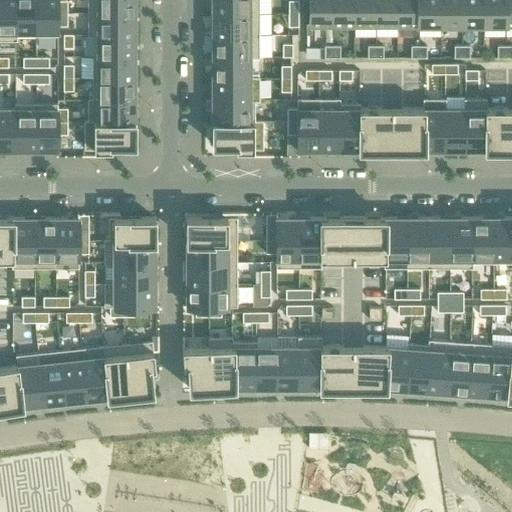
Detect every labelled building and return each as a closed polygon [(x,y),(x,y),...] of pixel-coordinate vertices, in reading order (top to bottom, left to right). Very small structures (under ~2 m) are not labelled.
[(14,0),(0,0),(0,40),(16,40),(16,36),(15,36),(14,0)] [(35,0),(14,0),(15,36),(16,36),(35,36),(35,0)] [(35,0),(35,36),(57,36),(57,30),(57,25),(57,13),(56,0),(35,0)] [(56,0),(57,13),(67,12),(66,0),(56,0)] [(87,0),(87,1),(87,12),(134,12),(133,0),(87,0)] [(211,0),(212,12),(259,12),(258,0),(211,0)] [(298,0),(296,0),(287,0),(288,13),(298,13),(298,0)] [(331,0),(309,0),(309,24),(332,24),(331,0)] [(353,0),(331,0),(332,24),(353,24),(353,0)] [(374,0),(353,0),(353,24),(375,24),(374,0)] [(396,0),(374,0),(375,24),(396,24),(396,0)] [(396,0),(396,24),(418,24),(417,0),(396,0)] [(439,0),(417,0),(418,24),(440,24),(439,0)] [(461,0),(439,0),(440,24),(461,24),(461,0)] [(482,0),(461,0),(461,24),(483,24),(482,0)] [(504,0),(482,0),(483,24),(504,24),(504,0)] [(67,12),(57,13),(57,25),(67,25),(67,12)] [(134,12),(87,12),(87,34),(134,34),(134,12)] [(259,12),(212,12),(212,34),(259,34),(259,12)] [(298,13),(288,13),(288,26),(298,26),(298,13)] [(419,32),(419,24),(398,25),(398,33),(419,32)] [(73,34),(63,34),(63,47),(73,47),(73,34)] [(134,34),(87,34),(87,35),(96,35),(97,35),(97,47),(97,55),(97,56),(134,55),(134,34)] [(259,34),(212,34),(212,55),(259,55),(259,34)] [(292,43),(282,43),(282,56),(292,56),(292,43)] [(93,55),(92,55),(92,77),(134,77),(134,55),(97,56),(97,55),(93,55)] [(259,55),(212,55),(212,77),(259,78),(259,76),(249,76),(249,57),(259,57),(259,55)] [(22,56),(22,67),(35,67),(35,57),(22,56)] [(48,57),(35,57),(35,67),(48,67),(48,57)] [(431,63),(431,73),(444,73),(444,63),(431,63)] [(457,63),(444,63),(444,73),(457,73),(457,63)] [(73,64),(63,64),(63,77),(73,77),(73,64)] [(290,65),(281,65),(280,78),(290,78),(290,65)] [(318,69),(305,69),(305,79),(318,79),(318,69)] [(331,69),(318,69),(318,79),(331,79),(331,69)] [(351,69),(338,69),(338,79),(351,79),(351,69)] [(477,69),(464,69),(464,79),(477,79),(477,69)] [(35,73),(22,73),(22,83),(35,83),(35,73)] [(48,73),(35,73),(35,83),(48,83),(48,73)] [(73,77),(63,77),(63,90),(73,90),(73,77)] [(90,98),(87,98),(87,99),(134,99),(134,77),(92,77),(92,98),(90,98)] [(259,78),(212,77),(212,99),(259,99),(259,78)] [(290,78),(280,78),(281,91),(290,91),(290,78)] [(318,98),(297,98),(297,108),(296,121),(296,134),(296,148),(318,148),(318,98)] [(338,98),(318,98),(318,148),(338,148),(338,98)] [(339,98),(338,98),(338,148),(359,148),(359,130),(360,130),(360,120),(360,118),(360,110),(360,108),(360,103),(359,103),(339,103),(339,98)] [(444,98),(422,98),(422,108),(422,110),(422,115),(422,127),(422,131),(423,131),(423,148),(444,148),(444,98)] [(444,98),(444,148),(464,148),(464,98),(463,98),(463,102),(463,108),(449,108),(445,108),(445,98),(444,98)] [(485,98),(464,98),(464,148),(485,148),(485,130),(486,130),(486,118),(486,117),(486,110),(486,108),(486,98),(485,98)] [(134,99),(87,99),(87,109),(87,120),(134,120),(134,99)] [(259,99),(212,99),(212,121),(262,121),(262,120),(254,120),(254,102),(254,100),(259,100),(259,99)] [(35,103),(14,103),(14,108),(15,108),(15,148),(35,148),(35,108),(35,103)] [(57,103),(35,103),(35,108),(35,148),(56,148),(57,148),(57,134),(57,121),(57,114),(57,108),(57,103)] [(14,108),(0,107),(0,148),(15,148),(15,108),(14,108)] [(486,130),(485,130),(485,148),(503,148),(503,149),(507,149),(507,148),(507,140),(511,140),(511,107),(507,107),(502,108),(502,113),(493,113),(493,108),(492,108),(486,108),(486,110),(486,117),(486,118),(486,130)] [(67,108),(57,108),(57,114),(57,121),(67,121),(67,108)] [(294,108),(286,108),(286,121),(296,121),(297,108),(294,108)] [(359,130),(359,148),(377,148),(377,149),(381,149),(381,140),(391,140),(401,140),(401,149),(405,149),(405,148),(406,148),(423,148),(423,131),(422,131),(422,127),(422,115),(422,110),(422,108),(401,108),(391,108),(381,108),(376,108),(376,113),(367,113),(367,108),(360,108),(360,110),(360,118),(360,120),(360,130),(359,130)] [(87,120),(83,120),(84,148),(93,148),(100,148),(110,148),(111,144),(123,144),(124,144),(134,144),(134,129),(134,120),(87,120)] [(67,121),(57,121),(57,134),(67,134),(67,121)] [(262,121),(212,121),(212,144),(221,144),(222,144),(235,144),(235,148),(250,148),(253,148),(262,148),(262,133),(262,121)] [(296,121),(286,121),(286,133),(296,134),(296,121)] [(0,252),(5,252),(4,257),(11,257),(11,254),(11,248),(11,245),(11,239),(12,217),(0,216),(0,252)] [(339,217),(320,217),(320,234),(320,235),(321,244),(321,245),(321,249),(321,254),(321,258),(342,258),(352,258),(367,258),(367,252),(368,252),(377,252),(377,258),(384,258),(384,254),(384,245),(384,243),(384,239),(384,235),(384,233),(384,217),(366,217),(362,216),(362,225),(352,225),(342,225),(342,216),(339,216),(339,217)] [(511,216),(492,217),(492,262),(511,262),(511,216)] [(12,217),(11,239),(11,245),(11,248),(11,254),(11,257),(11,267),(34,267),(34,217),(12,217)] [(55,217),(34,217),(34,267),(55,267),(55,217)] [(78,217),(55,217),(55,267),(78,267),(78,262),(78,253),(78,240),(78,231),(78,227),(78,217)] [(108,239),(103,239),(154,240),(154,217),(108,217),(108,239)] [(227,217),(186,217),(186,240),(236,240),(236,217),(227,217)] [(277,217),(276,217),(276,227),(276,240),(276,244),(275,253),(275,267),(298,267),(298,217),(277,217)] [(320,217),(298,217),(298,267),(321,267),(321,258),(321,254),(321,249),(321,245),(321,244),(320,235),(320,234),(320,217)] [(384,217),(384,233),(384,235),(384,239),(384,243),(384,245),(384,254),(384,258),(384,265),(384,267),(406,267),(406,217),(384,217)] [(428,217),(406,217),(406,267),(410,267),(427,267),(428,217)] [(449,217),(428,217),(427,267),(450,267),(449,217)] [(471,217),(449,217),(450,267),(472,267),(472,262),(471,217)] [(492,217),(471,217),(472,262),(492,262),(492,217)] [(87,227),(78,227),(78,231),(78,240),(88,240),(88,227),(87,227)] [(276,227),(265,227),(265,240),(276,240),(276,227)] [(154,240),(103,239),(103,261),(154,262),(154,240)] [(88,240),(78,240),(78,253),(87,253),(88,253),(88,240)] [(236,240),(186,240),(186,241),(186,262),(236,262),(236,246),(236,240)] [(265,240),(265,252),(275,253),(276,244),(276,240),(265,240)] [(154,262),(103,261),(103,262),(113,262),(113,280),(113,282),(103,282),(103,283),(154,283),(154,262)] [(236,262),(186,262),(186,283),(236,283),(236,282),(236,262)] [(94,270),(84,270),(84,283),(94,283),(94,274),(94,272),(94,270)] [(260,270),(260,283),(269,283),(269,270),(260,270)] [(94,283),(84,283),(84,296),(94,296),(94,283)] [(154,283),(103,283),(103,306),(109,306),(113,306),(122,306),(135,306),(149,306),(154,306),(154,305),(154,283)] [(236,283),(186,283),(186,306),(192,306),(195,306),(208,306),(221,306),(226,306),(233,306),(236,306),(236,283)] [(269,283),(260,283),(260,296),(269,296),(269,283)] [(285,288),(285,298),(298,298),(298,288),(285,288)] [(311,288),(298,288),(298,298),(311,298),(311,288)] [(406,288),(393,288),(393,298),(406,298),(406,288)] [(419,288),(406,288),(406,298),(419,298),(419,288)] [(480,288),(480,298),(493,298),(493,288),(480,288)] [(506,288),(493,288),(493,298),(506,298),(506,288)] [(449,291),(437,292),(437,301),(449,301),(449,291)] [(449,291),(449,301),(462,301),(462,298),(462,292),(449,291)] [(34,296),(21,296),(21,306),(34,306),(34,296)] [(55,296),(42,296),(42,306),(55,306),(55,296)] [(68,296),(55,296),(55,306),(68,306),(68,296)] [(449,301),(437,301),(437,311),(450,311),(449,301)] [(462,301),(449,301),(450,311),(462,311),(462,304),(462,301)] [(298,304),(285,304),(285,314),(298,314),(298,304)] [(311,304),(298,304),(298,314),(311,314),(311,304)] [(410,304),(397,304),(397,314),(410,314),(410,304)] [(423,304),(410,304),(410,314),(423,314),(423,304)] [(492,304),(479,304),(479,314),(492,314),(492,304)] [(505,304),(492,304),(492,314),(505,314),(505,304)] [(113,306),(109,306),(109,316),(122,316),(122,306),(113,306)] [(122,306),(122,316),(135,316),(135,306),(122,306)] [(195,306),(195,316),(208,316),(208,306),(195,306)] [(221,306),(208,306),(208,316),(221,316),(221,306)] [(332,307),(321,307),(321,318),(332,318),(332,307)] [(379,307),(368,307),(368,319),(379,319),(379,307)] [(268,311),(255,312),(255,321),(268,321),(268,311)] [(35,312),(22,312),(22,322),(35,322),(35,312)] [(48,312),(35,312),(35,322),(48,322),(48,312)] [(78,312),(65,312),(65,322),(78,322),(78,312)] [(91,312),(78,312),(78,322),(91,322),(91,312)] [(255,312),(242,312),(242,321),(255,321),(255,312)] [(231,336),(208,337),(208,347),(212,388),(233,386),(232,341),(231,336)] [(320,336),(297,336),(297,346),(298,386),(320,386),(320,370),(321,368),(321,360),(321,359),(321,358),(321,349),(321,346),(321,345),(321,336),(320,336)] [(427,343),(425,389),(445,390),(449,340),(428,339),(427,343)] [(151,340),(125,343),(129,393),(138,393),(140,392),(152,391),(151,381),(149,367),(154,367),(152,351),(152,350),(151,341),(151,340)] [(449,340),(445,390),(466,392),(469,342),(449,340)] [(256,341),(232,341),(233,386),(255,386),(256,345),(256,341)] [(407,347),(405,388),(425,389),(427,343),(407,342),(407,347)] [(469,342),(466,392),(486,393),(490,343),(469,342)] [(125,343),(103,345),(107,395),(118,394),(121,394),(129,393),(125,343)] [(490,343),(486,393),(506,395),(507,395),(510,378),(510,377),(511,370),(511,368),(511,367),(511,362),(511,358),(511,354),(510,354),(511,345),(510,344),(490,343)] [(103,345),(80,348),(86,398),(107,395),(103,345)] [(256,345),(255,386),(276,386),(276,345),(257,345),(256,345)] [(297,346),(276,345),(276,386),(298,386),(297,346)] [(320,370),(320,386),(338,386),(338,387),(342,387),(342,378),(352,378),(362,378),(362,387),(366,387),(366,386),(383,387),(383,370),(383,368),(383,359),(383,358),(383,356),(383,349),(383,348),(383,345),(362,345),(352,345),(337,345),(337,351),(327,351),(327,346),(321,346),(321,349),(321,358),(321,359),(321,360),(321,368),(320,370)] [(383,368),(383,370),(383,387),(405,388),(407,347),(387,345),(383,345),(383,348),(383,349),(383,356),(383,358),(383,359),(383,368)] [(183,348),(182,349),(183,365),(188,365),(188,378),(188,379),(189,388),(200,388),(212,388),(208,347),(201,347),(183,348)] [(77,348),(58,350),(64,400),(86,398),(80,348),(77,348)] [(38,352),(37,352),(43,402),(64,400),(58,350),(53,350),(38,352)] [(37,352),(15,354),(16,364),(17,368),(19,384),(19,386),(19,387),(22,404),(43,402),(37,352)] [(0,408),(3,408),(3,407),(21,404),(22,404),(19,387),(19,386),(19,384),(17,368),(16,364),(0,366),(0,408)] [(123,444),(124,468),(161,467),(160,442),(123,444)]
